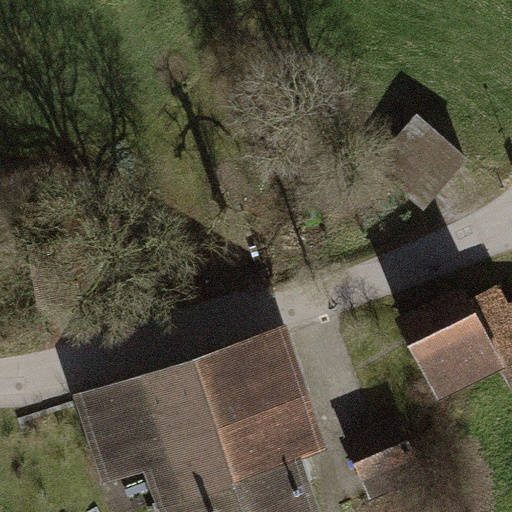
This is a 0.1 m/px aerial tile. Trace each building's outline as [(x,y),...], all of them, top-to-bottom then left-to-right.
[(467,157),(418,116),(377,164),(426,205),(467,157)] [(28,203),(46,303),(78,297),(61,197),(28,203)] [(405,323),(439,390),(500,359),(511,352),(511,322),(504,307),(495,290),(472,301),(467,292),(405,323)] [(511,305),(504,307),(511,322),(511,352),(500,359),(511,380),(511,305)] [(154,461),(171,511),(315,511),(280,407),(297,401),(284,365),(268,370),(258,340),(80,399),(101,462),(118,456),(123,471),(154,461)] [(350,444),(371,493),(422,470),(414,452),(445,439),(431,409),(350,444)]
